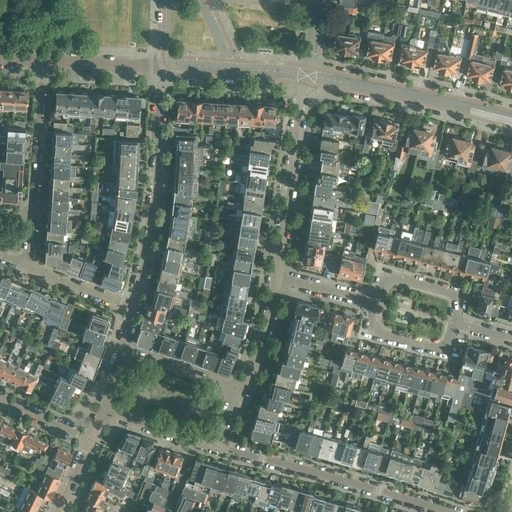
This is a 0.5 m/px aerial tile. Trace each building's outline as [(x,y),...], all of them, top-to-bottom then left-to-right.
[(477,0),(477,3),(476,7),(487,9),(488,5),(489,0),(477,0)] [(501,0),(489,0),(488,5),(487,9),(498,12),(501,0)] [(511,0),(501,0),(498,12),(498,13),(509,16),(511,0)] [(395,43),(396,37),(397,38),(398,35),(400,35),(402,24),(396,23),(394,34),(391,36),(384,35),(383,40),(379,58),(379,60),(385,61),(385,59),(387,59),(387,58),(392,59),(392,57),(393,57),(395,43)] [(410,25),(403,24),(401,35),(407,36),(410,25)] [(437,31),(431,29),(430,36),(428,46),(434,48),(437,31)] [(338,33),(336,33),(334,49),(338,49),(338,51),(345,52),(348,35),(349,32),(343,31),(342,33),(338,33)] [(379,58),(383,40),(384,35),(384,33),(369,31),(367,38),(369,39),(367,52),(368,52),(367,54),(372,55),(371,57),(373,57),(373,59),(379,60),(379,58)] [(348,35),(345,52),(354,54),(354,52),(358,53),(359,50),(362,37),(356,36),(356,33),(349,32),(348,35)] [(467,55),(466,57),(470,58),(468,66),(469,66),(467,75),(471,76),(471,78),(479,79),(483,61),(484,57),(477,55),(474,54),(478,35),(472,34),(471,39),(468,50),(467,55)] [(436,36),(434,48),(438,49),(438,51),(437,51),(435,59),(436,59),(434,68),(438,69),(438,70),(440,71),(439,72),(445,73),(446,72),(450,54),(450,52),(451,47),(447,41),(442,40),(442,38),(436,36)] [(465,37),(461,54),(467,55),(468,50),(471,39),(465,37)] [(403,44),(400,58),(401,58),(401,61),(405,61),(405,63),(412,64),(416,45),(410,44),(409,45),(403,44)] [(416,45),(412,64),(416,65),(420,67),(421,65),(425,66),(427,57),(429,49),(423,48),(423,46),(416,45)] [(495,58),(501,60),(502,54),(504,48),(497,47),(495,58)] [(446,72),(445,73),(451,74),(451,73),(454,74),(454,72),(458,73),(461,63),(462,57),(461,56),(461,54),(457,53),(456,53),(450,52),(450,54),(446,72)] [(501,60),(500,63),(507,65),(509,56),(502,54),(501,60)] [(483,61),(479,79),(487,81),(487,80),(491,81),(494,72),(496,65),(495,64),(496,61),(492,60),(491,58),(484,56),(484,57),(483,61)] [(511,68),(503,66),(502,74),(500,83),(504,84),(504,86),(511,88),(511,84),(511,68)] [(8,90),(2,89),(1,108),(13,109),(14,90),(13,90),(12,89),(9,88),(8,90)] [(14,90),(13,109),(24,109),(26,109),(27,91),(26,91),(25,89),(22,89),(20,91),(14,90)] [(56,92),(55,111),(56,111),(62,111),(62,114),(63,117),(67,118),(67,117),(67,114),(68,93),(63,93),(62,91),(59,91),(58,93),(56,92)] [(67,114),(67,117),(79,118),(79,117),(79,115),(79,112),(81,94),(75,94),(74,92),(71,92),(69,93),(68,93),(67,114)] [(81,94),(79,112),(91,113),(92,94),(92,95),(87,94),(86,93),(83,93),(82,94),(81,94)] [(92,94),(91,113),(103,114),(105,95),(92,94)] [(105,95),(103,114),(115,114),(116,96),(115,96),(114,95),(111,94),(109,96),(105,95)] [(115,115),(115,120),(127,121),(127,116),(128,97),(127,97),(126,95),(123,95),(122,96),(116,96),(115,114),(115,115)] [(127,116),(127,121),(134,121),(134,117),(134,116),(139,116),(141,98),(139,98),(138,96),(135,96),(133,97),(128,97),(127,116)] [(177,107),(177,120),(177,121),(179,121),(179,122),(189,122),(189,120),(190,100),(189,101),(185,100),(184,98),(180,98),(179,100),(178,100),(178,101),(176,102),(176,106),(177,107)] [(190,100),(189,120),(189,122),(201,123),(201,121),(202,101),(197,101),(196,99),(192,98),(191,100),(190,100)] [(202,101),(201,121),(201,123),(213,124),(213,122),(214,102),(210,102),(209,100),(204,100),(203,101),(202,101)] [(214,102),(213,122),(213,124),(221,124),(221,132),(225,133),(225,124),(225,122),(227,103),(222,102),(220,100),(216,100),(215,102),(214,102)] [(227,103),(225,122),(225,133),(229,133),(229,125),(238,125),(238,123),(239,103),(238,103),(237,101),(233,101),(232,103),(227,103)] [(239,103),(238,123),(238,125),(237,135),(242,136),(242,125),(250,126),(250,124),(251,104),(250,104),(249,102),(245,102),(244,104),(239,103)] [(251,104),(250,124),(250,126),(262,126),(262,124),(263,104),(262,104),(262,103),(257,102),(256,104),(251,104)] [(275,125),(276,106),(275,105),(273,104),(269,103),(268,105),(264,105),(264,104),(263,104),(262,124),(262,126),(274,127),(275,125)] [(325,128),(325,129),(331,130),(331,133),(322,132),(321,138),(335,140),(336,131),(339,114),(326,112),(325,119),(324,119),(324,120),(323,120),(322,126),(323,126),(323,127),(325,128)] [(350,132),(352,116),(339,114),(338,121),(336,131),(341,132),(341,131),(350,132)] [(365,116),(352,114),(350,132),(362,134),(363,132),(365,119),(365,116)] [(367,131),(362,151),(368,152),(369,145),(380,147),(381,143),(386,121),(378,119),(374,118),(373,121),(372,120),(372,122),(369,122),(367,131)] [(382,139),(381,143),(388,144),(387,148),(388,149),(390,150),(392,151),(394,150),(395,150),(397,139),(395,139),(398,126),(398,125),(398,123),(394,122),(386,121),(382,139)] [(55,125),(55,131),(66,132),(67,126),(67,123),(57,122),(55,122),(55,125)] [(126,131),(126,135),(126,136),(138,136),(139,125),(137,125),(126,124),(126,131)] [(0,137),(7,138),(24,139),(25,134),(26,133),(27,130),(25,129),(25,128),(23,128),(23,127),(12,127),(8,127),(7,135),(0,134),(0,137)] [(400,145),(394,168),(398,169),(399,165),(401,165),(404,149),(417,152),(422,131),(420,130),(419,128),(416,128),(416,129),(413,128),(413,130),(409,130),(408,132),(407,131),(404,145),(404,146),(400,145)] [(422,131),(417,152),(428,155),(425,167),(433,169),(434,167),(438,149),(439,147),(433,146),(434,144),(433,143),(435,136),(431,135),(431,133),(429,132),(429,131),(426,130),(424,131),(422,131)] [(53,137),(52,140),(54,141),(54,142),(71,143),(77,144),(78,144),(78,138),(84,138),(84,133),(73,132),(72,132),(66,132),(55,131),(54,136),(53,137)] [(176,146),(195,147),(195,135),(179,134),(179,135),(177,135),(176,140),(174,141),(174,145),(176,146)] [(249,149),(269,152),(270,147),(271,147),(272,142),(270,142),(270,140),(268,140),(254,137),(253,144),(250,143),(250,144),(238,143),(238,147),(249,149)] [(438,149),(434,167),(440,169),(443,158),(456,161),(456,158),(461,140),(459,139),(458,137),(455,137),(454,138),(452,137),(451,139),(447,139),(445,146),(444,146),(444,148),(443,150),(438,149)] [(24,140),(24,139),(7,138),(7,139),(0,138),(0,144),(2,145),(2,149),(24,150),(24,145),(26,144),(26,141),(24,140)] [(114,140),(113,147),(113,152),(118,152),(121,152),(138,153),(138,148),(139,148),(140,143),(138,143),(138,141),(136,141),(136,139),(126,139),(121,138),(121,140),(114,140)] [(321,138),(320,149),(337,151),(338,141),(335,140),(321,138)] [(456,158),(456,161),(468,165),(467,171),(474,173),(476,161),(471,159),(473,153),(472,153),(474,145),(470,144),(470,142),(468,141),(467,140),(464,139),(463,140),(461,140),(456,158)] [(52,148),(52,151),(53,152),(53,153),(71,154),(71,148),(85,149),(85,144),(78,144),(77,144),(71,143),(54,142),(53,147),(52,148)] [(194,159),(195,153),(195,147),(176,146),(176,151),(175,152),(175,156),(176,157),(176,158),(194,159)] [(481,164),(480,167),(487,169),(494,171),(495,167),(500,149),(498,149),(497,147),(494,146),(492,147),(491,147),(490,150),(486,148),(484,156),(483,156),(481,164)] [(500,149),(495,167),(494,171),(503,173),(503,170),(510,171),(510,170),(511,164),(510,163),(511,157),(511,155),(508,154),(509,151),(507,151),(506,149),(503,148),(502,150),(500,149)] [(24,150),(2,149),(2,159),(23,160),(23,156),(25,155),(25,152),(24,151),(24,150)] [(231,158),(248,161),(267,164),(268,158),(269,158),(270,154),(269,153),(269,152),(249,149),(252,150),(251,155),(249,155),(245,155),(245,156),(232,154),(231,158)] [(320,149),(319,155),(319,156),(319,157),(320,156),(322,157),(321,160),(338,163),(339,159),(336,158),(337,151),(320,149)] [(113,152),(113,163),(117,163),(137,164),(137,159),(139,159),(139,154),(138,154),(138,153),(121,152),(118,152),(113,152)] [(51,159),(51,161),(52,163),(52,164),(70,165),(70,159),(83,160),(84,155),(71,154),(53,153),(53,158),(51,159)] [(194,159),(176,158),(175,162),(175,163),(175,167),(175,168),(175,169),(194,170),(194,159)] [(246,171),(246,172),(265,175),(266,173),(267,174),(268,169),(266,169),(267,164),(248,161),(231,158),(231,162),(243,164),(243,165),(247,165),(247,166),(250,166),(249,172),(246,171)] [(0,199),(1,199),(1,200),(17,200),(21,200),(21,201),(21,196),(24,196),(24,188),(21,187),(23,160),(2,159),(0,159),(0,199)] [(321,160),(320,171),(337,173),(338,163),(321,160)] [(113,163),(112,173),(117,173),(119,174),(136,175),(137,170),(138,170),(138,165),(137,165),(137,164),(117,163),(113,163)] [(50,169),(50,173),(51,174),(51,175),(73,176),(74,176),(75,165),(70,165),(52,164),(52,169),(50,169)] [(193,181),(194,170),(175,169),(175,170),(174,174),(175,175),(174,180),(193,181)] [(243,176),(245,177),(244,183),(264,186),(264,185),(265,185),(266,181),(265,180),(265,175),(246,172),(232,170),(232,173),(243,175),(243,176)] [(317,176),(316,182),(332,184),(333,178),(336,178),(337,173),(320,171),(319,175),(318,175),(317,174),(316,174),(316,175),(317,176)] [(116,180),(116,184),(136,186),(136,181),(137,181),(138,176),(136,176),(136,175),(119,174),(117,173),(116,179),(116,180)] [(49,180),(49,184),(50,185),(50,186),(68,187),(69,187),(69,180),(82,181),(82,177),(73,176),(51,175),(51,180),(49,180)] [(347,175),(346,186),(353,187),(355,176),(347,175)] [(193,181),(174,180),(174,181),(174,185),(174,186),(174,191),(192,193),(193,181)] [(315,182),(314,193),(333,195),(335,195),(335,196),(344,197),(345,192),(335,190),(335,191),(331,190),(332,185),(332,184),(316,182),(315,182)] [(112,183),(111,195),(115,195),(135,197),(135,196),(136,196),(137,191),(135,191),(136,186),(116,184),(112,183)] [(244,197),(244,198),(262,201),(263,196),(264,195),(265,192),(263,190),(263,188),(246,185),(245,193),(234,192),(234,196),(244,197)] [(49,192),(49,195),(50,196),(50,197),(68,198),(68,191),(81,192),(81,188),(69,187),(68,187),(50,186),(50,191),(49,192)] [(360,197),(367,198),(369,188),(362,186),(360,197)] [(434,199),(436,191),(429,189),(428,191),(427,196),(427,197),(434,199)] [(378,190),(376,201),(382,202),(385,191),(378,190)] [(192,193),(174,191),(174,195),(173,196),(172,200),(173,201),(173,202),(191,204),(192,198),(192,193)] [(314,199),(313,205),(336,208),(337,202),(334,202),(335,196),(335,195),(333,195),(314,193),(313,193),(315,193),(315,194),(313,195),(313,198),(314,199)] [(445,202),(447,196),(439,194),(437,200),(445,202)] [(111,195),(110,205),(115,205),(133,208),(133,207),(135,207),(135,202),(134,202),(135,197),(115,195),(111,195)] [(445,202),(445,203),(457,206),(458,199),(447,196),(445,202)] [(50,207),(49,208),(67,209),(68,202),(68,198),(50,197),(50,202),(48,203),(48,206),(50,207)] [(491,206),(490,214),(503,218),(508,198),(501,197),(499,204),(491,206)] [(225,206),(242,209),(260,212),(261,208),(263,206),(263,203),(262,201),(244,198),(243,204),(226,201),(225,206)] [(432,204),(431,207),(443,210),(445,203),(433,200),(432,204)] [(191,208),(191,204),(173,202),(173,203),(172,204),(172,207),(172,208),(172,213),(190,216),(191,208)] [(110,205),(109,215),(111,215),(113,216),(122,217),(132,219),(133,208),(115,205),(110,205)] [(311,215),(311,217),(331,219),(332,213),(335,214),(336,208),(313,205),(312,210),(311,211),(310,214),(311,215)] [(379,206),(375,223),(379,224),(384,207),(379,206)] [(49,217),(49,219),(67,220),(67,212),(83,214),(84,210),(67,209),(49,208),(49,213),(48,213),(48,216),(49,217)] [(240,221),(258,224),(259,219),(261,218),(261,215),(260,213),(260,212),(242,209),(241,216),(229,214),(228,219),(240,221)] [(489,214),(479,212),(478,219),(487,221),(489,214)] [(189,221),(190,216),(172,213),(171,217),(170,218),(170,221),(170,222),(170,224),(188,227),(189,221)] [(375,214),(365,213),(363,223),(374,224),(375,214)] [(109,219),(108,225),(112,226),(119,227),(130,230),(131,224),(132,219),(122,217),(113,216),(111,215),(109,215),(109,219)] [(500,217),(490,215),(488,225),(498,228),(500,217)] [(310,223),(309,228),(329,231),(331,219),(311,217),(311,218),(309,219),(309,222),(310,223)] [(511,220),(511,219),(503,218),(501,228),(509,231),(511,220)] [(48,229),(48,230),(64,231),(66,231),(67,220),(49,219),(48,223),(47,224),(47,227),(48,229)] [(238,232),(238,233),(256,236),(257,231),(259,230),(260,227),(258,225),(258,224),(240,221),(239,228),(229,226),(228,231),(234,232),(238,232)] [(363,224),(353,222),(352,228),(361,231),(363,224)] [(389,235),(384,252),(389,253),(390,255),(393,256),(395,254),(400,238),(393,236),(395,231),(394,231),(396,224),(392,223),(389,235)] [(170,224),(169,225),(169,228),(169,229),(168,234),(186,238),(188,227),(170,224)] [(95,228),(94,232),(110,236),(109,236),(128,240),(130,230),(119,227),(112,226),(111,232),(95,228)] [(307,240),(325,242),(327,243),(332,243),(333,237),(336,238),(348,240),(349,235),(342,233),(337,232),(329,231),(309,228),(308,234),(307,235),(307,238),(307,239),(307,240)] [(411,241),(406,257),(411,259),(412,261),(415,261),(417,260),(417,261),(422,244),(415,242),(416,237),(418,229),(414,228),(413,233),(411,241)] [(46,235),(46,240),(63,241),(64,231),(48,230),(47,234),(46,235)] [(400,238),(395,254),(400,256),(401,258),(404,258),(406,257),(411,241),(413,233),(402,230),(400,238)] [(422,244),(417,261),(423,262),(423,263),(426,264),(427,263),(428,263),(433,246),(427,245),(430,232),(425,230),(422,244)] [(237,244),(255,247),(255,242),(257,241),(258,238),(256,236),(238,233),(234,232),(233,240),(229,239),(229,243),(233,243),(237,244)] [(377,232),(375,239),(373,249),(378,250),(379,252),(382,253),(384,251),(384,252),(389,235),(377,232)] [(186,238),(168,234),(167,239),(166,240),(166,243),(166,244),(166,246),(184,249),(186,238)] [(109,236),(108,246),(125,252),(127,241),(128,240),(109,236)] [(433,246),(428,263),(434,265),(434,266),(437,267),(438,266),(440,267),(444,249),(438,248),(440,237),(436,236),(433,247),(433,246)] [(46,240),(46,245),(47,246),(46,250),(62,252),(63,241),(46,240)] [(306,251),(306,252),(323,254),(324,248),(332,250),(332,243),(327,243),(325,242),(307,240),(306,245),(305,246),(304,249),(306,251)] [(495,240),(492,252),(498,254),(501,242),(495,240)] [(444,249),(440,267),(445,268),(445,269),(448,270),(450,269),(451,270),(455,252),(457,244),(446,242),(444,249)] [(455,252),(451,270),(456,271),(456,272),(460,273),(461,272),(462,272),(466,255),(460,254),(463,243),(459,242),(456,252),(455,252)] [(231,255),(235,256),(253,259),(254,258),(255,255),(254,253),(255,247),(237,244),(233,244),(231,255)] [(466,255),(462,272),(467,274),(468,275),(471,276),(472,275),(473,275),(478,258),(480,248),(469,245),(466,255)] [(97,251),(96,254),(98,255),(101,256),(103,257),(124,264),(121,263),(123,258),(125,258),(126,255),(124,254),(125,253),(125,252),(108,246),(107,246),(105,253),(100,251),(99,251),(97,251)] [(184,249),(166,246),(165,247),(164,250),(165,251),(164,257),(182,260),(189,262),(190,258),(183,256),(184,249)] [(344,246),(337,273),(343,275),(343,276),(346,277),(348,276),(349,276),(353,259),(346,257),(347,252),(346,251),(348,246),(344,246)] [(478,258),(473,275),(478,277),(479,278),(482,279),(483,278),(484,278),(486,271),(487,271),(487,270),(489,263),(490,261),(483,260),(486,250),(480,248),(478,258)] [(45,253),(45,256),(46,257),(46,263),(59,268),(59,267),(66,270),(69,261),(62,259),(62,252),(46,250),(46,251),(46,252),(45,253)] [(323,254),(306,252),(305,257),(303,258),(303,261),(304,262),(304,264),(321,266),(326,267),(325,270),(336,273),(338,262),(339,262),(339,259),(340,257),(334,256),(333,257),(327,257),(328,255),(323,254)] [(69,261),(66,270),(67,270),(66,271),(77,275),(79,269),(82,260),(72,255),(69,261)] [(353,259),(349,276),(354,277),(355,279),(358,280),(359,279),(361,279),(366,258),(359,256),(358,256),(354,255),(353,259)] [(235,256),(233,268),(250,271),(251,266),(252,266),(253,265),(254,263),(253,262),(252,261),(253,259),(235,256)] [(102,258),(101,262),(106,264),(109,265),(106,273),(121,278),(123,271),(122,270),(124,264),(103,257),(102,258)] [(161,266),(161,267),(179,272),(180,271),(177,271),(178,265),(181,266),(181,264),(186,266),(186,267),(193,268),(194,264),(189,262),(182,260),(164,257),(163,261),(162,262),(161,265),(161,266)] [(92,262),(84,259),(81,270),(79,275),(81,275),(81,276),(84,277),(85,277),(91,279),(93,273),(95,273),(99,262),(93,259),(92,262)] [(489,263),(487,270),(498,272),(499,266),(497,265),(489,263)] [(159,277),(159,278),(174,283),(176,276),(178,277),(179,272),(161,267),(160,272),(159,273),(159,276),(159,277)] [(233,268),(231,280),(248,283),(249,277),(250,277),(252,276),(252,275),(251,274),(250,273),(250,271),(233,268)] [(477,307),(474,308),(477,313),(480,312),(481,312),(482,314),(485,315),(487,313),(489,314),(492,301),(494,297),(494,293),(489,292),(491,284),(487,283),(490,272),(497,274),(498,272),(487,270),(487,271),(486,271),(484,278),(483,282),(481,290),(480,293),(477,307)] [(93,280),(93,281),(100,283),(115,289),(116,289),(119,288),(122,279),(121,278),(106,273),(104,272),(102,277),(99,277),(95,275),(93,280)] [(1,277),(0,279),(0,293),(4,296),(11,281),(10,280),(10,279),(7,278),(6,279),(1,277)] [(157,284),(156,289),(172,293),(174,294),(186,297),(187,292),(175,289),(175,288),(173,288),(174,283),(159,278),(158,279),(158,280),(157,282),(157,284)] [(224,292),(229,292),(246,295),(247,290),(249,289),(249,286),(248,285),(248,283),(231,280),(229,289),(225,288),(224,292)] [(11,281),(4,296),(2,300),(12,304),(14,300),(21,285),(20,285),(20,283),(17,282),(15,283),(11,281)] [(21,285),(14,300),(9,311),(13,312),(16,305),(22,308),(23,304),(31,288),(27,286),(25,287),(21,285)] [(31,288),(23,304),(24,305),(22,308),(32,312),(34,307),(40,293),(36,291),(36,289),(33,288),(32,289),(31,288)] [(155,295),(153,300),(171,305),(173,299),(170,299),(172,293),(156,289),(156,290),(155,291),(154,294),(155,295)] [(229,292),(226,304),(245,307),(246,303),(245,301),(246,295),(229,292)] [(45,294),(40,293),(34,307),(32,311),(43,316),(50,297),(49,296),(49,295),(46,294),(45,294)] [(52,298),(50,297),(42,317),(58,323),(66,303),(57,299),(56,298),(53,296),(52,298)] [(184,296),(181,308),(171,305),(153,300),(152,304),(166,308),(166,309),(187,316),(191,317),(196,319),(200,301),(191,298),(184,296)] [(411,306),(411,299),(404,299),(404,297),(397,297),(396,306),(411,306)] [(295,310),(294,314),(313,319),(315,319),(323,321),(328,322),(330,311),(326,310),(327,309),(317,306),(317,305),(312,304),(312,305),(306,304),(306,303),(301,301),(301,302),(300,302),(299,301),(296,303),(297,304),(296,305),(295,305),(294,310),(295,310)] [(492,301),(489,314),(507,318),(511,319),(511,306),(510,306),(492,301)] [(146,310),(145,315),(162,320),(166,308),(152,304),(148,303),(147,304),(146,304),(145,309),(146,310)] [(64,313),(63,316),(69,318),(70,315),(72,310),(71,310),(73,306),(68,304),(66,308),(64,313)] [(226,304),(224,315),(242,319),(243,313),(244,313),(245,307),(226,304)] [(197,319),(214,325),(215,325),(226,329),(243,335),(244,331),(247,320),(242,319),(224,315),(217,314),(199,311),(197,319)] [(330,311),(328,322),(326,328),(333,330),(330,340),(335,341),(337,331),(342,314),(337,313),(336,311),(333,311),(332,312),(330,311)] [(90,326),(106,332),(110,323),(108,318),(99,315),(98,314),(96,313),(95,314),(93,313),(88,325),(90,326)] [(140,327),(141,327),(136,341),(137,343),(156,350),(162,333),(156,331),(160,320),(144,314),(140,327)] [(292,325),(292,326),(311,330),(310,330),(313,319),(294,314),(293,319),(291,319),(290,324),(292,325)] [(342,314),(337,331),(344,333),(342,343),(346,344),(349,334),(353,318),(348,316),(347,314),(344,314),(343,315),(342,314)] [(69,318),(63,316),(59,327),(66,330),(70,319),(69,318)] [(90,326),(86,337),(102,343),(104,337),(105,336),(106,334),(106,333),(106,332),(90,326)] [(290,332),(289,337),(308,342),(311,330),(292,326),(291,326),(292,326),(292,327),(290,327),(289,331),(290,332)] [(58,329),(53,327),(46,345),(52,347),(58,329)] [(67,331),(60,329),(58,335),(65,337),(67,331)] [(226,329),(222,341),(231,344),(239,347),(241,342),(243,341),(243,338),(243,337),(243,335),(226,329)] [(162,333),(156,350),(157,351),(157,350),(164,352),(164,353),(168,354),(174,337),(162,333)] [(88,344),(86,350),(101,356),(102,354),(103,354),(104,352),(103,351),(106,344),(102,343),(86,337),(84,336),(82,341),(88,344)] [(185,340),(179,358),(180,357),(183,358),(183,359),(185,360),(186,359),(190,360),(190,361),(196,344),(197,340),(187,336),(185,340)] [(174,337),(168,354),(173,356),(173,355),(179,358),(185,340),(184,341),(174,337)] [(287,348),(286,349),(305,353),(308,342),(289,337),(288,342),(286,343),(285,346),(287,348)] [(218,352),(212,369),(216,370),(226,374),(229,372),(235,358),(237,357),(237,355),(237,353),(239,347),(225,342),(221,355),(217,353),(218,352)] [(39,349),(29,344),(27,348),(38,353),(39,349)] [(196,344),(190,361),(197,364),(201,365),(206,348),(196,345),(196,344)] [(465,351),(459,372),(460,373),(468,375),(470,376),(478,348),(467,345),(466,351),(465,351)] [(82,361),(97,367),(98,365),(99,365),(100,363),(99,362),(101,356),(86,350),(78,347),(76,352),(77,353),(76,358),(82,361)] [(206,348),(201,365),(205,367),(212,369),(218,352),(206,348)] [(345,349),(341,365),(339,370),(347,372),(344,381),(348,383),(351,373),(352,368),(356,351),(352,350),(351,349),(348,348),(346,349),(345,349)] [(488,351),(478,348),(470,376),(475,377),(481,379),(486,361),(488,351)] [(305,353),(286,349),(286,350),(284,351),(283,354),(285,355),(283,360),(282,360),(300,365),(306,366),(307,362),(302,361),(304,353),(305,354),(305,353)] [(59,353),(53,350),(49,357),(56,361),(59,353)] [(356,351),(352,368),(358,370),(357,377),(358,377),(357,382),(360,383),(363,371),(368,354),(363,353),(362,351),(359,351),(358,352),(356,351)] [(368,354),(363,371),(374,374),(379,357),(374,356),(373,354),(371,354),(369,355),(368,354)] [(374,374),(373,378),(380,380),(379,384),(383,386),(384,382),(386,377),(390,360),(386,359),(385,357),(382,356),(380,358),(379,357),(374,374)] [(496,370),(501,371),(511,374),(511,359),(500,356),(496,370)] [(280,367),(279,372),(296,376),(297,376),(300,365),(282,360),(282,361),(280,362),(279,365),(280,367)] [(391,361),(390,360),(386,377),(384,382),(395,385),(401,363),(396,362),(396,360),(393,360),(391,361)] [(7,361),(0,375),(0,376),(10,381),(17,366),(7,361)] [(17,366),(10,381),(12,382),(13,383),(14,384),(15,384),(20,386),(27,372),(28,371),(32,363),(28,361),(26,365),(24,369),(17,366)] [(72,369),(87,376),(93,378),(94,376),(95,376),(96,374),(95,373),(97,367),(82,361),(78,371),(72,369)] [(401,363),(395,385),(394,388),(406,391),(408,383),(412,366),(408,365),(407,363),(404,362),(402,364),(401,363)] [(27,372),(20,386),(20,387),(31,392),(33,387),(38,377),(43,366),(39,364),(33,375),(27,372)] [(408,383),(406,391),(417,393),(424,369),(419,367),(418,366),(415,365),(413,367),(412,366),(408,383)] [(70,373),(67,379),(76,384),(82,387),(83,385),(84,384),(85,383),(85,381),(87,376),(72,369),(66,366),(64,370),(70,373)] [(425,369),(424,369),(417,393),(428,396),(428,395),(435,372),(430,370),(429,369),(426,368),(425,369)] [(484,379),(490,381),(511,387),(511,374),(501,371),(487,368),(484,379)] [(273,382),(273,383),(290,387),(293,388),(296,376),(279,372),(278,371),(278,373),(276,373),(275,377),(276,378),(275,383),(273,382)] [(435,372),(428,395),(436,397),(435,401),(439,402),(440,396),(441,392),(446,375),(441,374),(440,372),(437,371),(436,372),(435,372)] [(455,421),(463,390),(468,375),(460,373),(447,419),(455,421)] [(441,392),(440,396),(448,398),(447,403),(450,404),(453,395),(458,378),(457,378),(452,377),(452,375),(449,374),(447,375),(446,375),(441,392)] [(49,384),(49,385),(71,394),(73,389),(74,389),(75,387),(75,386),(76,384),(67,379),(60,376),(57,382),(51,379),(41,375),(39,379),(49,384)] [(470,376),(468,375),(463,390),(488,398),(489,395),(491,392),(484,390),(472,387),(475,377),(470,376)] [(35,383),(48,388),(53,391),(49,400),(51,401),(51,402),(53,403),(54,402),(62,406),(66,405),(71,394),(49,385),(37,379),(35,383)] [(486,386),(484,390),(491,392),(489,395),(493,396),(508,400),(511,401),(511,387),(490,381),(488,387),(486,386)] [(267,394),(284,398),(287,399),(290,387),(273,383),(273,384),(271,385),(270,388),(271,389),(270,394),(267,393),(267,394)] [(464,391),(460,403),(469,406),(472,393),(464,391)] [(265,400),(264,406),(279,409),(281,410),(290,412),(291,408),(282,405),(284,398),(267,394),(267,395),(265,396),(264,399),(265,400)] [(488,398),(485,411),(508,417),(509,412),(510,412),(511,410),(511,407),(511,406),(511,404),(508,404),(488,398)] [(366,402),(356,399),(355,400),(354,405),(365,408),(366,404),(366,402)] [(344,404),(337,402),(335,409),(334,410),(342,413),(344,404)] [(258,416),(276,420),(282,422),(283,417),(277,416),(279,409),(264,406),(261,405),(261,406),(259,408),(258,410),(259,412),(258,416)] [(389,408),(379,405),(377,411),(388,414),(389,408)] [(353,418),(363,421),(367,410),(356,407),(353,418)] [(400,411),(390,408),(388,414),(398,416),(400,411)] [(410,411),(403,409),(401,416),(408,418),(410,411)] [(389,414),(378,411),(376,419),(387,422),(389,414)] [(482,423),(504,430),(505,428),(506,427),(507,426),(507,424),(506,423),(508,417),(485,411),(484,415),(486,416),(484,423),(482,423)] [(256,415),(253,426),(272,431),(277,432),(280,422),(276,421),(276,420),(258,416),(256,415)] [(401,418),(390,415),(388,422),(399,425),(401,418)] [(416,415),(416,416),(414,421),(422,423),(423,417),(416,415)] [(410,420),(401,418),(400,425),(410,427),(412,420),(410,420)] [(315,420),(310,419),(307,432),(299,430),(297,437),(296,440),(295,445),(294,447),(296,447),(297,449),(299,450),(301,449),(306,450),(312,433),(315,420)] [(11,440),(17,429),(2,422),(0,421),(0,441),(8,446),(10,443),(11,440)] [(414,421),(413,421),(411,428),(421,431),(423,423),(422,423),(414,421)] [(483,428),(481,436),(501,442),(502,440),(503,439),(504,438),(504,436),(503,435),(504,430),(482,423),(480,427),(483,428)] [(434,427),(424,424),(422,432),(433,434),(434,427)] [(272,431),(253,426),(252,426),(252,427),(253,427),(252,429),(251,430),(250,434),(251,434),(250,435),(252,438),(253,438),(254,440),(259,441),(261,440),(265,441),(265,442),(269,444),(270,443),(294,448),(294,447),(296,440),(297,437),(277,432),(272,431)] [(452,430),(441,427),(439,433),(451,436),(452,430)] [(11,440),(10,443),(21,448),(24,440),(28,434),(17,428),(17,429),(11,440)] [(323,436),(317,453),(318,453),(319,455),(322,456),(323,455),(328,456),(334,439),(330,438),(331,434),(324,432),(323,436)] [(115,453),(112,459),(122,464),(126,455),(129,456),(131,452),(136,443),(137,440),(139,436),(134,434),(134,435),(128,433),(125,434),(123,437),(121,440),(120,443),(119,446),(115,453)] [(312,433),(306,450),(307,450),(308,452),(311,453),(312,452),(317,453),(323,436),(312,433)] [(24,440),(21,448),(28,451),(30,447),(38,450),(39,447),(45,450),(48,444),(27,434),(28,434),(24,440)] [(355,445),(350,462),(352,463),(352,465),(355,465),(356,464),(361,466),(367,448),(370,437),(366,436),(362,447),(355,445)] [(471,446),(475,447),(498,454),(499,448),(501,448),(501,446),(501,444),(501,443),(501,442),(481,436),(479,444),(476,443),(472,441),(471,446)] [(140,446),(139,445),(134,456),(148,461),(152,451),(153,446),(151,446),(153,441),(154,440),(142,437),(143,437),(141,440),(140,446)] [(334,439),(328,456),(329,456),(330,458),(333,459),(334,458),(339,459),(345,442),(334,439)] [(450,440),(446,451),(452,453),(454,448),(453,448),(455,442),(450,440)] [(367,448),(361,466),(363,466),(364,468),(366,469),(368,468),(372,469),(377,452),(380,445),(369,441),(367,448)] [(345,442),(339,459),(341,460),(341,461),(344,462),(345,461),(350,462),(355,445),(356,443),(352,442),(352,444),(345,442)] [(377,452),(372,469),(374,470),(375,471),(377,472),(378,471),(380,471),(383,472),(389,455),(390,450),(380,447),(378,452),(377,452)] [(476,453),(474,460),(480,463),(494,467),(495,465),(496,465),(498,463),(497,460),(496,460),(497,458),(496,458),(498,454),(475,447),(474,452),(476,453)] [(58,448),(53,458),(58,460),(54,470),(48,468),(46,472),(60,478),(72,454),(58,448)] [(157,454),(153,463),(152,462),(146,476),(145,480),(151,483),(156,472),(161,474),(163,469),(164,470),(171,452),(170,452),(169,450),(166,449),(165,450),(159,448),(158,454),(157,454)] [(389,455),(383,472),(385,473),(386,474),(388,475),(390,475),(391,475),(394,476),(400,459),(402,453),(390,450),(389,455)] [(171,452),(164,470),(158,486),(170,491),(177,477),(175,476),(183,456),(177,454),(176,452),(174,452),(172,453),(171,452)] [(37,458),(34,466),(39,469),(45,456),(42,455),(40,459),(37,458)] [(400,459),(394,476),(396,476),(397,478),(400,478),(401,478),(402,478),(406,479),(411,462),(400,458),(400,459)] [(411,462),(406,479),(408,480),(408,481),(411,482),(412,481),(417,482),(423,466),(424,461),(413,458),(411,462)] [(112,460),(107,471),(123,478),(126,480),(130,473),(139,477),(141,473),(130,468),(122,464),(112,459),(112,460)] [(195,460),(189,477),(192,478),(195,479),(192,489),(197,490),(201,481),(207,463),(195,460)] [(464,471),(469,473),(490,480),(492,474),(494,473),(495,470),(494,468),(494,467),(480,463),(474,460),(473,460),(470,471),(465,469),(464,471)] [(152,462),(148,461),(148,462),(147,461),(146,465),(144,464),(140,472),(146,476),(152,462)] [(423,466),(417,482),(419,483),(420,484),(422,485),(423,485),(427,486),(426,486),(435,489),(438,477),(440,473),(441,467),(435,465),(431,464),(430,464),(424,462),(423,466)] [(207,463),(201,481),(200,483),(205,484),(205,482),(212,484),(217,467),(217,466),(207,463)] [(227,470),(217,467),(212,484),(211,489),(221,492),(222,487),(223,487),(228,470),(227,470)] [(239,471),(234,470),(233,471),(228,470),(223,487),(233,490),(239,471)] [(107,471),(102,481),(106,483),(124,493),(127,495),(129,496),(132,491),(123,486),(126,480),(123,478),(107,471)] [(233,490),(243,493),(244,493),(249,476),(245,475),(244,473),(239,471),(233,490)] [(469,475),(465,486),(486,492),(487,491),(489,490),(490,487),(488,485),(490,480),(469,473),(464,471),(464,473),(469,475)] [(46,472),(40,482),(55,489),(60,478),(46,472)] [(243,493),(243,496),(240,507),(243,508),(247,497),(254,499),(260,479),(259,479),(259,478),(258,477),(255,476),(253,476),(252,477),(249,476),(244,493),(243,493)] [(438,477),(435,489),(434,490),(440,491),(441,493),(445,494),(446,494),(452,495),(454,494),(456,488),(458,489),(460,484),(449,480),(438,477)] [(96,478),(90,488),(91,489),(106,497),(106,496),(105,496),(108,490),(112,492),(122,497),(124,493),(106,483),(102,481),(96,478)] [(260,479),(254,499),(258,500),(259,497),(265,499),(271,482),(270,482),(270,481),(269,481),(269,480),(266,479),(264,480),(263,480),(260,480),(260,479)] [(157,486),(151,483),(145,480),(136,500),(148,506),(157,486)] [(40,493),(40,494),(43,496),(50,499),(55,489),(40,482),(36,491),(40,493)] [(271,482),(265,499),(264,502),(268,503),(269,500),(276,502),(277,498),(281,485),(280,485),(279,483),(277,482),(275,484),(274,483),(274,484),(271,483),(271,482)] [(460,484),(458,489),(459,489),(457,496),(465,498),(464,500),(473,503),(473,501),(483,504),(485,503),(485,501),(484,499),(486,494),(487,494),(486,492),(465,486),(460,484)] [(277,498),(276,502),(275,503),(286,506),(292,489),(291,488),(290,487),(287,486),(286,487),(281,485),(277,498)] [(148,506),(144,511),(161,511),(170,491),(158,486),(149,506),(148,506)] [(179,499),(175,509),(183,511),(202,511),(208,494),(198,491),(191,488),(184,486),(179,499)] [(29,488),(24,498),(38,506),(43,496),(40,494),(40,493),(29,488)] [(87,497),(86,499),(88,500),(89,501),(94,504),(95,503),(100,506),(106,497),(91,489),(89,493),(88,494),(87,496),(87,497)] [(292,489),(286,506),(284,511),(289,511),(290,507),(297,509),(302,492),(301,490),(298,489),(296,490),(292,489)] [(302,492),(297,509),(295,511),(300,511),(301,511),(305,511),(307,511),(313,495),(312,495),(312,493),(309,493),(307,493),(302,492)] [(313,495),(307,511),(319,511),(324,498),(323,498),(322,497),(320,496),(318,496),(313,495)] [(24,498),(19,508),(26,511),(35,511),(38,506),(24,498)] [(324,498),(319,511),(331,511),(334,503),(333,502),(333,501),(329,500),(329,501),(324,500),(324,498)] [(89,501),(84,510),(86,511),(101,511),(104,508),(100,506),(95,503),(94,504),(89,501)] [(136,511),(139,511),(143,504),(138,501),(133,510),(134,511),(136,511)] [(334,503),(331,511),(343,511),(345,504),(345,506),(340,504),(340,503),(336,501),(336,503),(334,503)]
